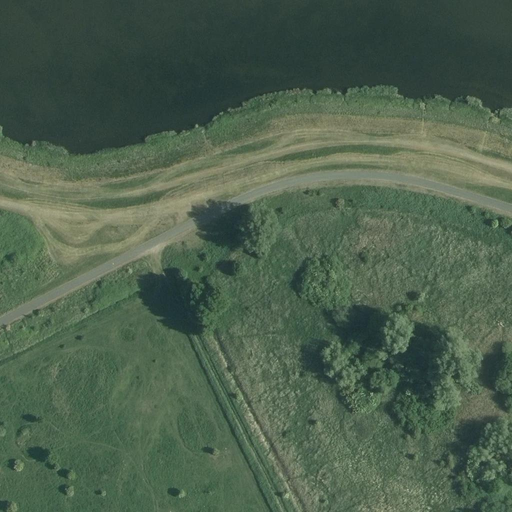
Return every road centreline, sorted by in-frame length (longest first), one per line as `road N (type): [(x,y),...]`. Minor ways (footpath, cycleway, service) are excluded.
road 1 (unclassified): [(0,321),(214,212),(292,182),(397,178),(511,209)]
road 2 (track): [(154,242),(276,511)]
